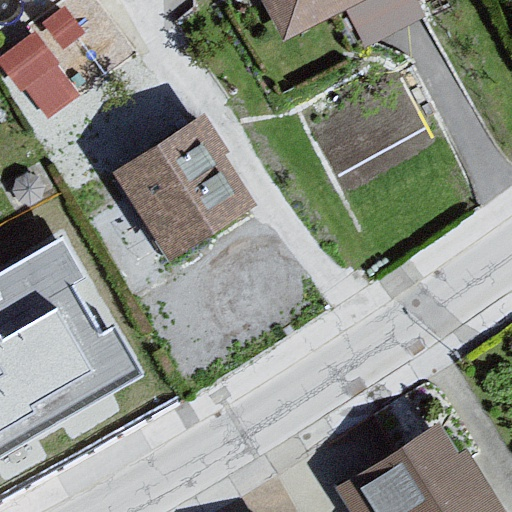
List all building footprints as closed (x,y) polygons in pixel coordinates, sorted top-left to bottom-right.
[(265,0),(284,41),(370,0),(265,0)] [(67,9),(46,24),(65,50),(86,35),(67,9)] [(29,90),(49,119),(79,97),(35,35),(0,60),(0,63),(22,95),(29,90)] [(205,122),(119,174),(172,262),(259,209),(205,122)] [(62,241),(0,276),(0,451),(138,373),(62,241)] [(342,492),(354,511),(497,511),(446,428),(342,492)]
